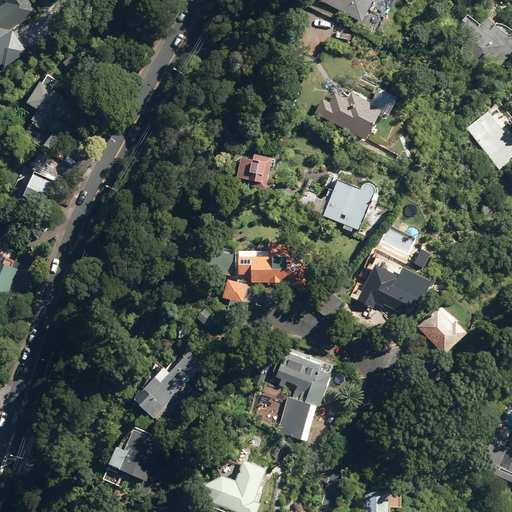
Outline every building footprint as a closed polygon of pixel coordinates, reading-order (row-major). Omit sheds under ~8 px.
[(0,62),(2,66),(22,52),(8,32),(36,14),(25,0),(1,0),(4,5),(0,8),(0,62)] [(362,25),(369,11),(374,0),(313,0),(361,25),(362,25)] [(369,11),(362,25),(376,33),(383,19),(369,11)] [(485,19),(480,27),(466,18),(462,23),(465,25),(457,36),(464,41),(457,51),(495,78),(511,54),(511,34),(507,30),(500,27),(495,26),(485,19)] [(81,62),(72,53),(62,64),(71,72),(81,62)] [(48,131),(57,135),(58,133),(67,133),(70,128),(72,129),(82,109),(36,86),(24,106),(35,113),(30,122),(35,125),(33,128),(46,135),(48,131)] [(314,115),(365,142),(380,112),(349,96),(346,102),(333,96),(328,105),(321,101),(314,115)] [(498,175),(511,164),(511,137),(506,130),(509,128),(494,108),(465,130),(498,175)] [(246,187),(265,191),(271,161),(252,158),(251,163),(240,160),(236,181),(247,183),(246,187)] [(32,175),(22,198),(43,207),(53,184),(32,175)] [(358,194),(336,184),(332,194),(328,192),(325,199),(322,198),(320,203),(315,201),(309,213),(343,227),(341,231),(350,235),(352,231),(358,234),(372,199),(373,197),(373,195),(372,194),(371,192),(370,191),(368,189),(366,189),(364,189),(362,189),(361,190),(359,192),(358,194)] [(363,231),(360,237),(369,241),(372,235),(363,231)] [(306,279),(310,272),(291,261),(291,248),(266,248),(266,253),(234,254),(234,278),(249,278),(250,285),(265,285),(265,287),(281,286),(281,284),(284,284),(304,295),(312,283),(306,279)] [(202,273),(229,278),(232,258),(205,253),(202,273)] [(0,259),(0,299),(7,302),(18,272),(0,266),(2,260),(0,259)] [(396,281),(372,269),(361,293),(353,289),(340,315),(364,327),(374,306),(382,309),(383,308),(402,316),(401,319),(411,324),(430,287),(399,273),(396,281)] [(220,301),(242,306),(243,301),(247,302),(248,298),(244,296),(246,286),(225,281),(220,301)] [(313,310),(327,321),(341,304),(327,293),(313,310)] [(192,311),(198,316),(205,309),(198,303),(192,311)] [(225,315),(244,320),(247,308),(228,303),(225,315)] [(417,331),(443,361),(466,340),(454,327),(451,330),(436,313),(417,331)] [(317,413),(329,380),(317,375),(319,369),(279,353),(268,381),(279,385),(276,391),(282,393),(284,387),(294,391),(290,404),(286,402),(274,437),(299,447),(304,448),(314,411),(317,413)] [(186,387),(202,369),(185,354),(165,376),(161,372),(136,399),(133,395),(126,403),(151,424),(153,422),(159,427),(192,392),(186,387)] [(144,485),(145,482),(160,449),(131,436),(122,456),(113,452),(106,470),(114,473),(117,475),(141,484),(144,485)] [(476,467),(511,483),(511,450),(489,440),(476,467)] [(212,509),(220,511),(257,511),(263,498),(256,495),(264,474),(241,465),(234,484),(220,479),(201,490),(212,509)] [(141,484),(135,499),(155,507),(162,489),(145,482),(144,485),(141,484)] [(386,511),(386,496),(364,496),(363,511),(386,511)]
